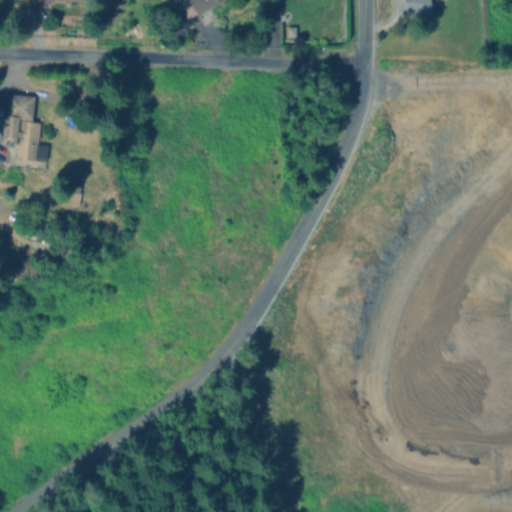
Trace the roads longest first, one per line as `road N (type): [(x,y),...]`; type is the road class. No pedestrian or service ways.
road 1 (tertiary): [(363,65),(350,128),(314,206),(220,355),(21,511)]
road 2 (residential): [(363,65),(0,51)]
